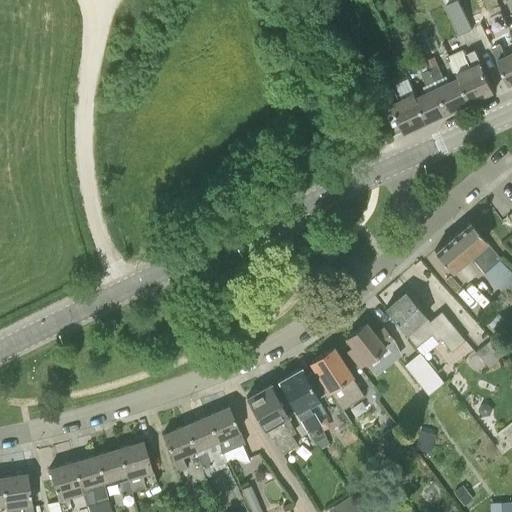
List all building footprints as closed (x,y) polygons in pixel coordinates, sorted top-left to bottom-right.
[(459,0),(457,0),(446,5),(460,35),(473,29),(459,0)] [(511,82),(511,38),(501,44),(501,43),(493,47),(509,84),(511,82)] [(482,62),(476,49),(465,53),(463,49),(449,56),(459,77),(471,102),(495,90),(482,62)] [(430,69),(436,80),(444,76),(439,65),(430,69)] [(422,73),(427,84),(436,80),(430,69),(422,73)] [(471,102),(459,77),(438,86),(450,111),(471,102)] [(429,121),(418,96),(416,93),(400,100),(394,86),(385,90),(392,104),(405,132),(429,121)] [(450,111),(438,86),(418,96),(429,121),(450,111)] [(482,243),(486,240),(470,221),(434,250),(450,270),(468,255),(506,298),(511,292),(511,272),(500,259),(498,261),(482,243)] [(429,320),(426,315),(405,291),(385,308),(405,333),(416,345),(431,334),(437,340),(441,337),(451,351),(464,339),(441,310),(429,320)] [(384,327),(375,334),(365,323),(346,338),(352,345),(345,350),(358,367),(365,362),(394,339),(384,327)] [(475,352),(486,366),(504,351),(492,338),(475,352)] [(342,408),(362,395),(331,347),(311,361),(342,408)] [(426,393),(442,380),(419,351),(403,364),(426,393)] [(308,404),(318,398),(300,367),(278,380),(308,432),(315,442),(319,449),(329,443),(325,436),(326,435),(308,404)] [(287,415),(288,415),(270,383),(246,397),(263,428),(265,427),(282,454),(297,444),(291,434),(295,431),(287,415)] [(486,404),(480,405),(477,411),(482,416),(487,415),(490,409),(486,404)] [(244,443),(236,423),(229,405),(207,414),(226,460),(233,457),(244,463),(249,460),(242,444),(244,443)] [(228,464),(226,460),(207,414),(184,424),(195,450),(196,449),(208,476),(215,473),(214,470),(228,464)] [(162,433),(173,459),(178,471),(186,467),(181,456),(195,450),(184,424),(162,433)] [(404,438),(397,426),(382,435),(390,447),(404,438)] [(429,451),(433,437),(419,432),(415,447),(429,451)] [(152,471),(149,459),(143,440),(118,447),(126,474),(128,479),(131,489),(146,485),(147,487),(156,484),(152,471)] [(95,454),(103,482),(126,474),(118,447),(95,454)] [(104,511),(112,510),(106,491),(103,482),(95,454),(74,460),(83,491),(89,511),(104,511)] [(83,491),(74,460),(48,468),(58,499),(61,511),(62,511),(72,509),(68,495),(83,491)] [(33,511),(32,504),(30,492),(27,472),(2,476),(6,503),(7,511),(33,511)] [(119,481),(123,494),(132,492),(131,489),(128,479),(119,481)] [(255,496),(249,485),(241,489),(246,500),(255,496)] [(453,491),(463,505),(473,499),(462,485),(453,491)] [(331,504),(335,511),(365,511),(356,492),(331,504)] [(511,511),(511,501),(488,502),(488,511),(511,511)]
